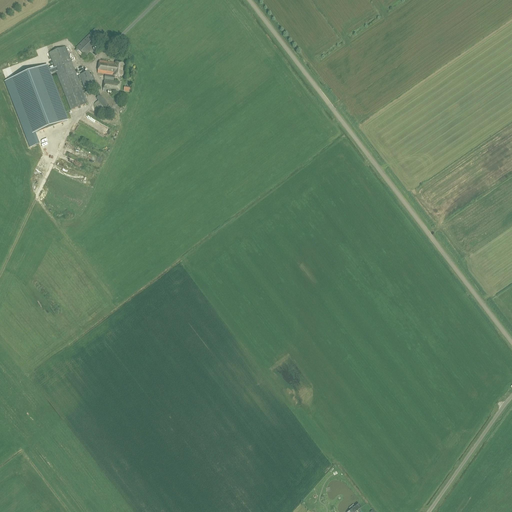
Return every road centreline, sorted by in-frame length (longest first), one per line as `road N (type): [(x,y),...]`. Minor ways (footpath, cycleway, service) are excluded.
road 1 (unclassified): [(511,343),(249,0)]
road 2 (unclassified): [(428,511),(511,396)]
